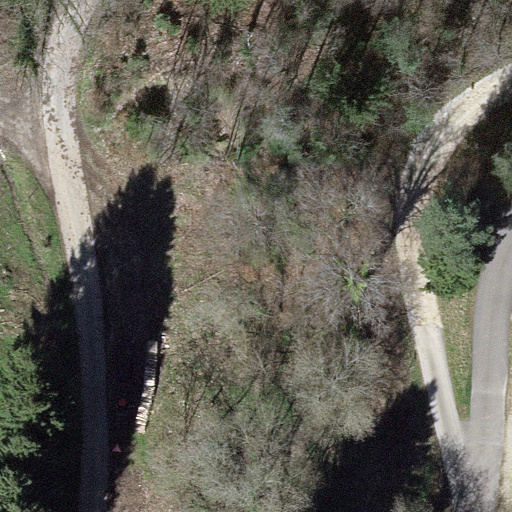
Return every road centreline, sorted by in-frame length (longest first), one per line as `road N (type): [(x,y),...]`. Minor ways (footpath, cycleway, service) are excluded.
road 1 (track): [(94,511),(96,387),(54,103),(53,65),(74,0)]
road 2 (track): [(468,494),(408,222),(423,162),(439,136),(468,104),(511,78)]
road 3 (track): [(468,494),(483,436),(493,301),(511,233)]
